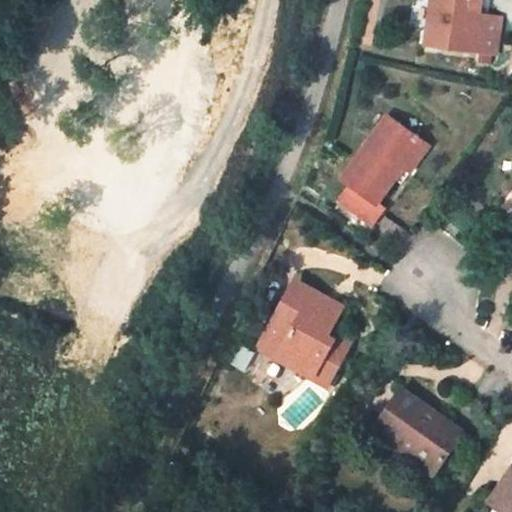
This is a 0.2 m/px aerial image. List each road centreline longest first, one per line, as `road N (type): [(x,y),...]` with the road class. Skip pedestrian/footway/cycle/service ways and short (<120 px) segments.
road 1 (unclassified): [(136,511),(149,461),(312,112),(344,0)]
road 2 (residential): [(425,281),(477,351),(511,374)]
